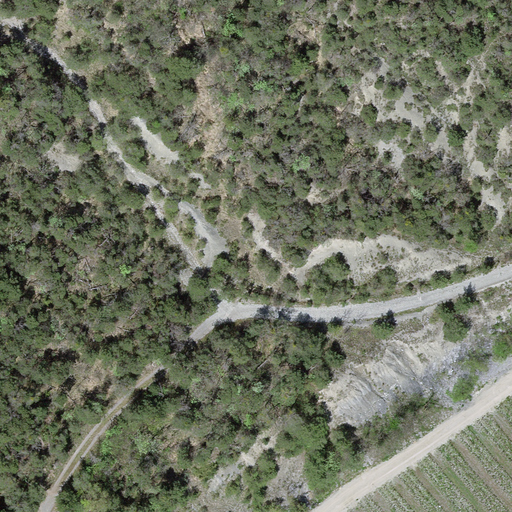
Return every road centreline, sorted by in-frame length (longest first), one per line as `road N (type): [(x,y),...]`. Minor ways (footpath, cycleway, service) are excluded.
road 1 (track): [(50,511),(208,325),(241,312),(377,310),(511,274)]
road 2 (track): [(511,386),(333,511)]
